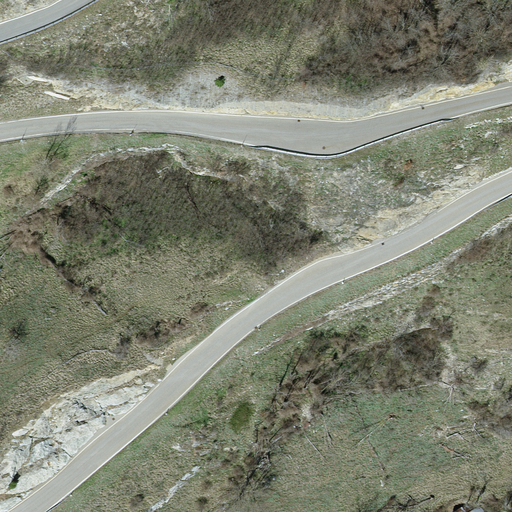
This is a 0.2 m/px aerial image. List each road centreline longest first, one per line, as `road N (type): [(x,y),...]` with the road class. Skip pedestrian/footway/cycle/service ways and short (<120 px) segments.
road 1 (tertiary): [(26,511),(267,305),(511,182)]
road 2 (tertiary): [(511,94),(337,137),(145,120),(0,131)]
